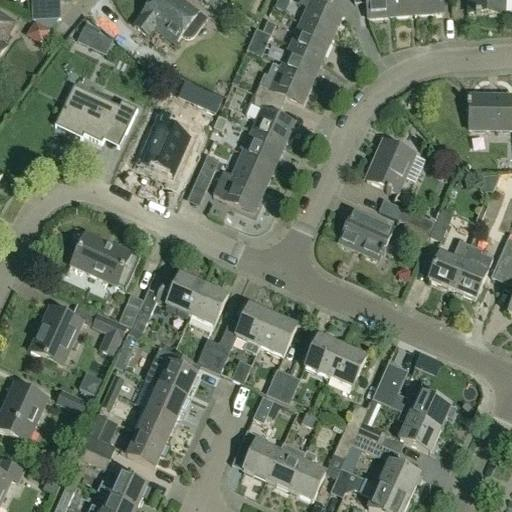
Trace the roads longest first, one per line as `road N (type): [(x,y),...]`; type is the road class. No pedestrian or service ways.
road 1 (residential): [(285,273),(344,132),(377,89),(423,65),(511,56)]
road 2 (residential): [(285,273),(82,190),(56,193),(38,207)]
road 3 (residential): [(509,383),(285,273)]
road 4 (residential): [(456,511),(509,383)]
